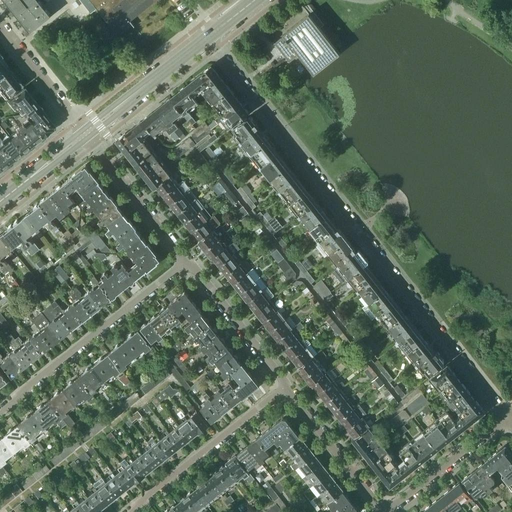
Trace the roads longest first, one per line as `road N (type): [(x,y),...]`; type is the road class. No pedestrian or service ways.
road 1 (residential): [(206,37),(509,417)]
road 2 (residential): [(0,414),(185,263)]
road 3 (residential): [(134,511),(284,388)]
road 4 (residential): [(185,263),(85,133)]
road 5 (residential): [(284,388),(185,263)]
road 6 (residential): [(382,511),(284,388)]
road 7 (residential): [(509,417),(383,511)]
road 8 (tertiary): [(85,133),(206,37)]
road 9 (residential): [(0,27),(85,133)]
